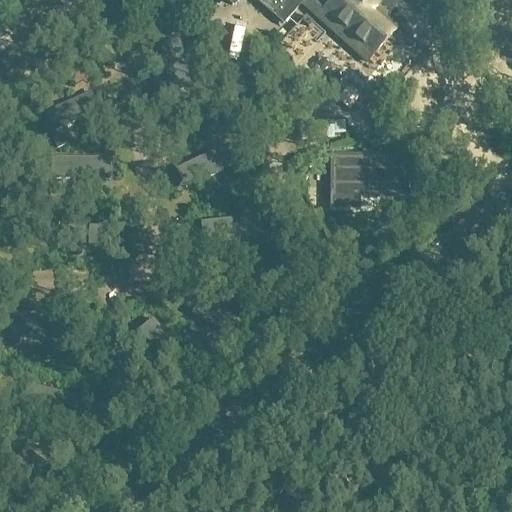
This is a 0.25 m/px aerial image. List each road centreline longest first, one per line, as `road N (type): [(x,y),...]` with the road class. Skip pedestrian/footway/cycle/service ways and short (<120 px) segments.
road 1 (unclassified): [(120,511),(511,194)]
road 2 (unknown): [(123,0),(129,135),(151,267),(0,261)]
road 3 (unknown): [(507,198),(439,87),(407,57)]
